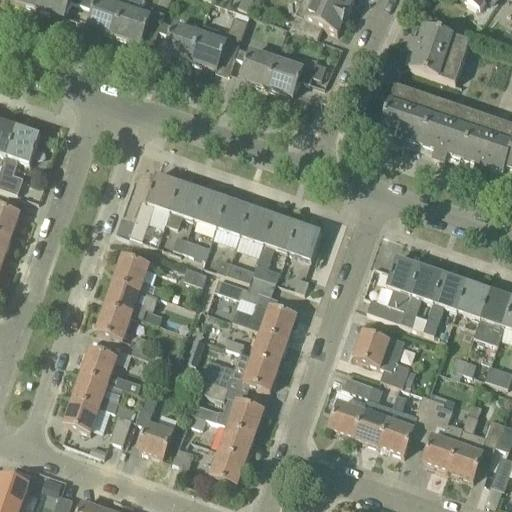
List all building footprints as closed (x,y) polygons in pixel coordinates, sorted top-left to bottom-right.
[(13,0),(12,5),(38,14),(42,0),(13,0)] [(86,0),(85,0),(42,0),(38,14),(64,23),(69,9),(70,10),(71,7),(82,10),(86,0)] [(88,31),(114,40),(124,13),(86,0),(82,10),(93,14),(92,17),(93,18),(88,31)] [(198,0),(247,13),(250,0),(198,0)] [(302,0),(305,1),(347,21),(348,20),(347,19),(356,0),(355,0),(302,0)] [(511,0),(457,0),(479,15),(485,7),(492,12),(500,0),(511,0),(511,32),(511,33),(511,0)] [(347,21),(305,1),(289,35),(317,45),(323,33),(337,40),(342,30),(347,21)] [(158,37),(162,27),(164,20),(143,12),(126,6),(124,13),(114,40),(140,50),(145,36),(146,36),(147,33),(158,37)] [(225,49),(200,40),(191,67),(217,76),(221,63),(222,64),(223,60),(234,64),(238,54),(249,21),(237,16),(225,49)] [(200,40),(162,27),(158,37),(169,41),(168,44),(169,44),(165,58),(191,67),(200,40)] [(419,47),(411,45),(406,58),(414,60),(409,75),(454,91),(469,48),(424,33),(419,47)] [(241,84),(267,93),(276,67),(238,54),(234,64),(245,68),(244,71),(245,72),(241,84)] [(301,76),(276,67),(267,93),(293,103),(298,89),(299,89),(300,86),(309,89),(315,75),(303,71),(301,76)] [(406,147),(420,152),(436,106),(395,92),(379,138),(394,143),(391,151),(404,155),(406,147)] [(448,161),(461,166),(477,120),(436,106),(420,152),(434,157),(432,165),(445,169),(448,161)] [(503,181),(505,174),(511,152),(511,131),(477,120),(461,166),(475,171),(473,179),(486,183),(488,175),(503,181)] [(0,129),(0,160),(5,162),(15,135),(0,129)] [(0,177),(0,194),(19,201),(24,184),(14,181),(19,166),(30,169),(30,170),(31,171),(38,143),(15,135),(5,162),(0,177)] [(143,244),(155,211),(170,217),(179,192),(156,184),(147,208),(142,207),(130,239),(143,244)] [(182,222),(193,225),(202,200),(179,192),(170,217),(165,230),(178,234),(182,222)] [(193,225),(216,234),(225,208),(202,200),(193,225)] [(240,242),(249,217),(225,208),(216,234),(240,242)] [(0,241),(11,245),(19,220),(0,213),(0,241)] [(240,242),(263,250),(273,225),(249,217),(240,242)] [(276,289),(279,279),(267,275),(274,255),(287,259),(296,233),(273,225),(263,250),(254,277),(252,281),(276,289)] [(320,242),(296,233),(287,259),(310,268),(320,242)] [(11,245),(0,241),(0,269),(2,270),(11,245)] [(172,254),(182,257),(186,245),(177,241),(172,254)] [(198,249),(186,245),(182,257),(193,262),(198,249)] [(170,297),(144,288),(149,272),(122,262),(113,288),(140,297),(152,301),(152,302),(167,307),(170,297)] [(217,278),(226,281),(231,269),(221,265),(217,278)] [(371,306),(366,318),(399,329),(419,274),(396,266),(386,294),(393,296),(388,311),(371,306)] [(250,289),(252,281),(254,277),(231,269),(226,281),(250,289)] [(187,274),(182,286),(202,293),(206,281),(187,274)] [(421,306),(433,310),(442,282),(419,274),(399,329),(411,333),(421,306)] [(443,314),(457,318),(467,290),(442,282),(433,310),(423,338),(433,341),(443,314)] [(304,300),(309,287),(299,284),(294,296),(304,300)] [(263,301),(218,285),(214,297),(256,311),(252,322),(237,317),(233,328),(261,338),(288,347),(292,336),(294,336),(297,335),(299,330),(297,327),(295,326),(296,323),(269,313),(269,315),(260,311),(263,301)] [(113,288),(105,312),(131,322),(158,331),(161,322),(135,313),(140,297),(113,288)] [(457,318),(480,326),(489,298),(467,290),(457,318)] [(474,343),(498,351),(503,335),(511,309),(511,305),(489,298),(480,326),(474,343)] [(511,309),(503,335),(511,337),(511,309)] [(123,347),(131,322),(105,312),(96,338),(123,347)] [(279,373),(288,347),(261,338),(252,363),(279,373)] [(390,343),(388,348),(362,338),(353,364),(379,374),(384,375),(380,386),(402,394),(409,373),(396,369),(404,348),(390,343)] [(130,360),(153,368),(157,358),(149,355),(152,347),(137,342),(130,360)] [(228,344),(225,353),(240,359),(244,349),(228,344)] [(90,356),(89,357),(88,357),(84,359),(82,365),(84,368),(85,369),(81,381),(108,391),(145,404),(147,395),(148,394),(112,381),(118,365),(90,356)] [(252,363),(240,359),(235,375),(209,365),(205,377),(202,385),(228,393),(231,384),(244,388),(270,398),(279,373),(252,363)] [(466,366),(456,363),(452,375),(461,378),(466,366)] [(466,366),(461,378),(472,382),(476,369),(466,366)] [(511,379),(490,372),(485,386),(507,394),(511,379)] [(81,381),(73,405),(100,414),(118,421),(129,425),(133,416),(117,411),(118,408),(104,403),(108,391),(81,381)] [(343,395),(368,403),(372,392),(347,383),(343,395)] [(228,393),(202,385),(198,397),(223,406),(228,393)] [(383,395),(372,392),(368,403),(368,404),(364,417),(354,445),(379,454),(392,415),(378,410),(383,395)] [(147,395),(145,404),(141,416),(152,420),(159,400),(147,395)] [(397,400),(392,415),(379,454),(404,462),(417,424),(401,418),(406,403),(397,400)] [(416,419),(428,423),(434,405),(422,401),(416,419)] [(194,409),(190,420),(205,424),(228,433),(254,442),(263,417),(228,404),(223,419),(194,409)] [(90,440),(100,414),(73,405),(64,431),(90,440)] [(428,423),(447,430),(452,415),(443,412),(444,409),(434,405),(428,423)] [(328,436),(354,445),(364,417),(338,409),(328,436)] [(481,459),(484,449),(486,444),(485,444),(473,440),(478,424),(477,424),(481,413),(471,410),(463,435),(448,478),(473,487),(483,459),(481,459)] [(201,434),(205,424),(190,420),(186,429),(201,434)] [(129,425),(118,421),(109,447),(123,452),(132,426),(129,425)] [(162,421),(156,435),(145,432),(137,457),(163,466),(172,440),(171,440),(176,426),(162,421)] [(484,449),(495,453),(502,430),(491,427),(485,444),(486,444),(484,449)] [(423,469),(448,478),(463,435),(450,430),(448,436),(445,435),(442,445),(432,442),(423,469)] [(511,433),(502,430),(495,453),(508,457),(511,446),(511,433)] [(228,433),(220,458),(245,467),(254,442),(228,433)] [(173,468),(178,471),(185,452),(179,450),(173,468)] [(188,475),(195,456),(185,452),(178,471),(188,475)] [(237,492),(245,467),(220,458),(211,483),(237,492)] [(490,493),(504,498),(511,474),(511,466),(501,462),(490,493)] [(0,510),(5,511),(20,511),(29,491),(1,482),(0,485),(0,510)] [(59,502),(55,511),(70,511),(73,507),(59,502)]
